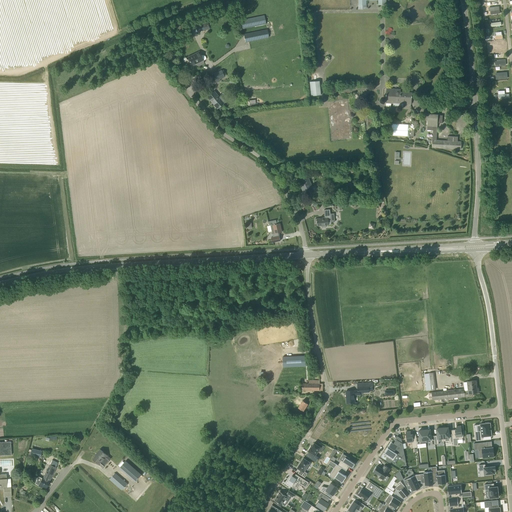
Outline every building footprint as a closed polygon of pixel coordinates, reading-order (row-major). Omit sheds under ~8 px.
[(243,29),(266,24),(264,15),(241,20),(243,29)] [(209,29),(207,22),(198,25),(199,31),(209,29)] [(245,42),(269,38),(267,29),(243,34),(245,42)] [(203,64),(204,62),(203,60),(199,52),(187,57),(191,66),(196,63),(197,65),(199,66),(203,64)] [(213,74),(216,80),(219,79),(224,77),(224,76),(223,73),(221,70),(213,74)] [(311,96),(321,95),(319,81),(309,82),(311,96)] [(412,97),(412,93),(400,92),(401,89),(386,89),(386,96),(386,102),(401,103),(411,104),(411,101),(412,101),(412,97)] [(218,96),(214,92),(207,97),(217,108),(224,103),(226,101),(220,95),(218,96)] [(461,149),(461,142),(458,141),(458,137),(447,136),(447,141),(436,140),(437,123),(442,123),(442,115),(438,115),(438,114),(426,114),(426,120),(427,121),(427,130),(433,130),(432,147),(461,149)] [(412,123),(411,124),(390,124),(390,136),(413,137),(414,128),(415,128),(415,127),(416,127),(417,126),(417,125),(417,124),(416,123),(415,122),(414,122),(413,123),(412,123)] [(312,186),(306,174),(297,178),(303,191),(307,189),(309,194),(317,190),(315,185),(312,186)] [(331,225),(331,223),(331,222),(335,222),(334,213),(330,214),(330,209),(324,210),(325,218),(317,218),(317,219),(315,219),(316,223),(317,223),(317,226),(321,225),(321,227),(326,227),(326,225),(331,225)] [(278,236),(278,233),(282,232),(280,223),(277,224),(276,220),(268,222),(269,226),(271,225),(273,237),(271,238),(272,242),(280,240),(279,236),(278,236)] [(306,356),(283,356),(283,366),(306,366),(306,356)] [(296,369),(296,378),(305,377),(305,369),(296,369)] [(295,370),(278,371),(279,379),(295,378),(295,370)] [(433,373),(429,373),(424,374),(426,390),(431,390),(435,390),(433,373)] [(302,391),(315,391),(320,390),(319,380),(309,380),(309,383),(302,383),(302,391)] [(473,396),(473,393),(479,393),(478,388),(477,388),(476,380),(467,381),(468,390),(464,391),(464,389),(432,392),(432,400),(465,397),(465,394),(469,393),(469,396),(473,396)] [(347,403),(355,403),(354,395),(358,395),(358,393),(369,393),(369,391),(373,391),(373,382),(357,383),(357,390),(346,391),(347,403)] [(308,404),(303,400),(301,403),(301,402),(297,399),(295,402),(299,405),(299,404),(300,405),(299,408),(304,411),(308,404)] [(478,443),(486,442),(486,439),(494,438),(492,425),(491,425),(491,424),(487,425),(482,426),(480,427),(481,436),(477,436),(478,443)] [(446,426),(442,427),(444,441),(449,441),(449,443),(453,442),(452,434),(449,434),(448,427),(446,427),(446,426)] [(452,434),(453,442),(454,446),(458,445),(458,439),(463,439),(463,438),(463,434),(462,434),(461,426),(456,426),(456,428),(451,429),(452,434)] [(437,435),(434,436),(435,444),(439,444),(439,442),(444,441),(442,427),(439,427),(439,428),(437,428),(437,435)] [(420,437),(416,438),(417,444),(426,443),(426,442),(424,429),(421,429),(421,430),(419,430),(420,437)] [(428,429),(424,429),(426,442),(431,442),(431,444),(435,444),(434,436),(431,436),(430,429),(428,429)] [(410,431),(406,432),(407,443),(412,442),(412,448),(418,447),(416,434),(411,434),(410,431)] [(388,448),(384,454),(387,456),(386,458),(387,459),(386,460),(390,462),(391,461),(392,462),(396,455),(406,461),(402,443),(396,439),(394,444),(391,442),(389,447),(388,448)] [(0,455),(3,455),(11,455),(10,442),(0,442),(0,455)] [(309,451),(315,456),(316,455),(322,445),(318,442),(317,444),(314,443),(311,447),(308,451),(309,451)] [(483,458),(494,457),(494,451),(493,451),(492,447),(487,448),(486,442),(478,443),(474,443),(475,450),(479,449),(479,451),(482,450),(483,458)] [(29,449),(28,453),(32,454),(32,453),(38,455),(40,448),(34,446),(32,450),(29,449)] [(93,459),(99,464),(104,459),(107,462),(111,459),(107,455),(100,449),(96,454),(96,455),(93,459)] [(309,451),(306,456),(316,462),(319,457),(316,455),(315,456),(309,451)] [(339,465),(347,471),(350,466),(353,468),(355,464),(349,460),(350,458),(347,456),(343,461),(342,460),(339,465)] [(310,462),(304,458),(301,461),(299,464),(297,468),(300,469),(298,473),(305,477),(308,473),(304,471),(310,462)] [(135,482),(141,475),(126,461),(120,468),(135,482)] [(55,467),(56,464),(51,462),(50,465),(49,464),(45,473),(43,478),(42,478),(38,476),(37,478),(35,477),(33,480),(36,482),(35,484),(42,487),(43,486),(46,487),(49,482),(56,467),(55,467)] [(329,476),(335,479),(336,478),(343,483),(347,476),(344,475),(347,471),(339,465),(337,464),(329,476)] [(495,470),(495,466),(485,467),(485,464),(479,465),(480,471),(484,470),(484,474),(486,474),(486,475),(490,475),(490,474),(495,473),(494,470),(495,470)] [(384,465),(382,469),(377,466),(376,467),(374,470),(373,472),(380,476),(379,477),(386,482),(389,477),(386,475),(390,468),(384,465)] [(434,473),(431,473),(431,480),(435,479),(435,485),(443,484),(442,470),(434,471),(434,473)] [(431,480),(431,473),(431,471),(422,472),(423,474),(419,474),(420,481),(423,481),(424,486),(432,485),(431,480)] [(122,490),(127,484),(115,473),(110,479),(122,490)] [(0,474),(0,489),(3,489),(4,497),(12,497),(11,487),(7,487),(6,474),(0,474)] [(407,479),(404,481),(407,487),(411,486),(413,491),(420,488),(414,475),(407,479)] [(311,484),(298,476),(296,479),(294,478),(293,481),(292,480),(289,485),(294,488),(294,487),(298,490),(301,486),(307,489),(311,484)] [(391,480),(384,491),(391,495),(394,492),(393,491),(390,489),(392,487),(395,482),(394,481),(391,480)] [(362,488),(358,495),(362,497),(362,498),(366,501),(371,492),(378,496),(382,489),(370,482),(365,489),(365,490),(362,488)] [(331,483),(328,488),(322,487),(320,490),(327,495),(329,492),(334,495),(334,494),(335,495),(337,492),(336,491),(338,488),(331,483)] [(396,489),(400,494),(404,498),(410,493),(401,483),(395,488),(396,489)] [(489,498),(499,497),(497,486),(494,487),(494,483),(485,484),(486,490),(489,490),(489,498)] [(454,494),(454,497),(461,496),(460,493),(462,493),(461,485),(447,486),(448,495),(454,494)] [(279,491),(274,499),(281,504),(285,497),(288,499),(291,496),(292,497),(294,493),(288,490),(286,492),(285,492),(284,494),(279,491)] [(317,505),(325,510),(329,504),(326,502),(327,500),(324,498),(326,495),(323,494),(321,496),(323,497),(317,505)] [(387,502),(385,505),(390,508),(392,506),(397,508),(401,502),(389,494),(385,501),(387,502)] [(461,496),(454,497),(449,498),(450,506),(455,505),(455,509),(462,508),(462,505),(463,504),(462,496),(461,496)] [(499,506),(499,505),(499,499),(485,501),(485,502),(485,507),(489,507),(490,511),(501,511),(500,506),(499,506)] [(311,511),(320,511),(306,502),(302,509),(307,511),(309,511),(310,511),(311,511)] [(358,511),(359,511),(360,511),(363,508),(354,502),(349,509),(349,510),(352,511),(358,511)]
